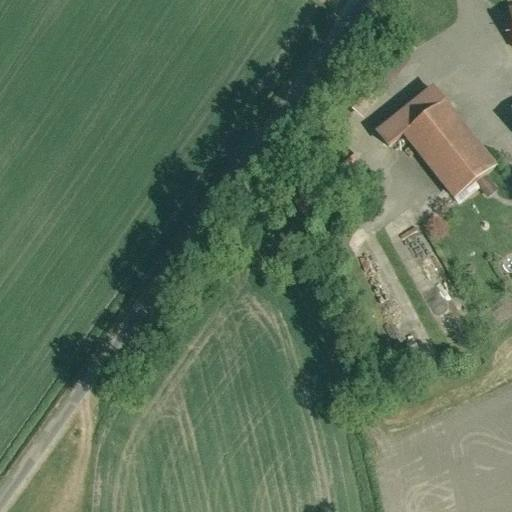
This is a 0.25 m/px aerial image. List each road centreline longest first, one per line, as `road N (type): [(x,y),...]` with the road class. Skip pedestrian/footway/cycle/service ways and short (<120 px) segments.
road 1 (unclassified): [(363,0),(0,501)]
road 2 (track): [(203,222),(316,292),(334,324),(355,413),(387,468)]
